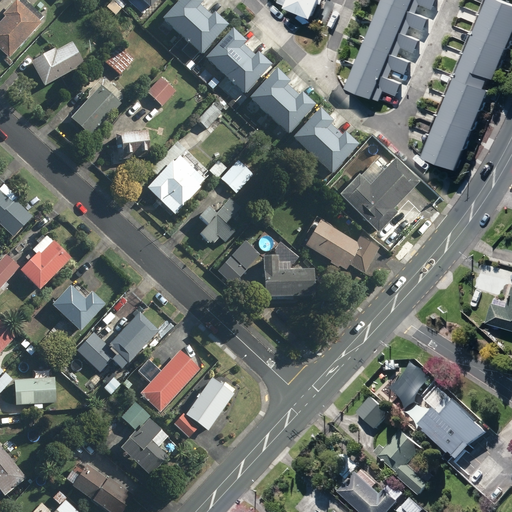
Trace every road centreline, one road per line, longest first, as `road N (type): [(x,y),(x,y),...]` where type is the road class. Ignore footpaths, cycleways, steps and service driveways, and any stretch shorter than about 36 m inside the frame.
road 1 (residential): [(0,118),(304,399)]
road 2 (secondary): [(511,142),(448,242),(304,399)]
road 3 (secondary): [(304,399),(199,511)]
road 4 (residential): [(390,125),(403,118),(454,0)]
